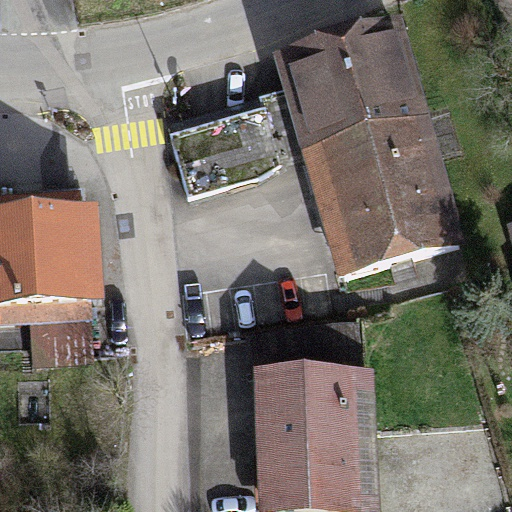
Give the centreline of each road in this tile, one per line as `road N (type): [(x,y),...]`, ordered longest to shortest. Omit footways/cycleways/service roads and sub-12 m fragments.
road 1 (residential): [(107,71),(148,244),(153,511)]
road 2 (residential): [(316,0),(265,24),(107,71)]
